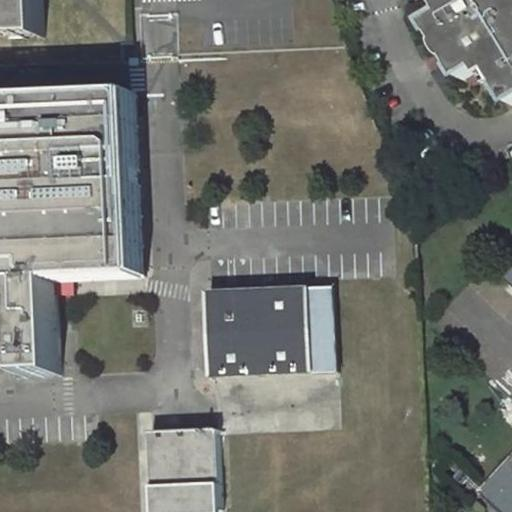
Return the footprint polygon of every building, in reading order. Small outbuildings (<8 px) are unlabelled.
[(45,38),(43,0),(0,0),(0,36),(10,36),(10,39),(45,38)] [(449,16),(432,26),(466,81),(482,71),(488,79),(496,74),(511,99),(511,0),(449,0),(452,3),(444,8),(449,16)] [(138,96),(0,101),(0,328),(24,327),(24,345),(25,352),(26,377),(63,376),(60,290),(59,282),(146,279),(138,96)] [(335,292),(211,296),(214,377),(215,381),(338,376),(335,292)] [(138,431),(140,511),(232,511),(229,427),(138,431)] [(511,511),(511,459),(481,493),(494,505),(501,511),(511,511)]
